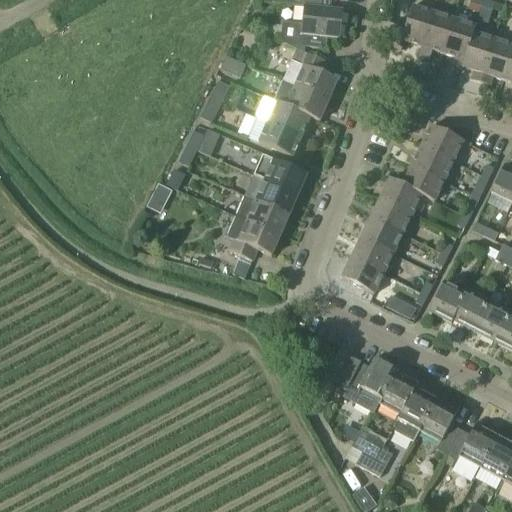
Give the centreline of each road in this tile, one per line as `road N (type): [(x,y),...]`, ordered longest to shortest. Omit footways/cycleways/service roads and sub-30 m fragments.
road 1 (residential): [(511,395),(317,302),(307,290),(371,85)]
road 2 (residential): [(511,129),(371,85)]
